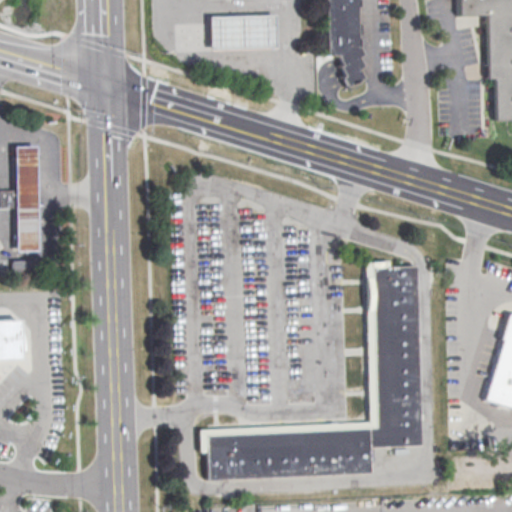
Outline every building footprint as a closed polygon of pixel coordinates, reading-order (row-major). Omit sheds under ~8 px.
[(324,56),(322,0),(355,0),(356,8),(354,8),(356,47),(356,49),(361,56),(356,59),(358,61),(362,68),(357,70),(358,73),(362,80),(345,88),(341,81),(340,79),(343,77),(340,71),(339,68),(341,67),(336,59),(335,56),(324,56)] [(511,0),(511,120),(494,121),(493,79),(485,80),(483,15),(455,16),(454,0),(511,0)] [(204,16),(271,14),(272,47),(206,50),(204,16)] [(6,146),(29,145),(32,251),(10,251),(8,207),(8,191),(6,146)] [(8,207),(0,207),(0,191),(8,191),(8,207)] [(359,264),(383,262),(384,268),(408,267),(418,445),(367,449),(368,471),(200,480),(200,446),(195,446),(194,432),(367,422),(359,264)] [(511,407),(483,399),(500,341),(498,340),(506,313),(511,314),(511,407)] [(0,358),(16,358),(15,320),(0,320),(0,358)]
